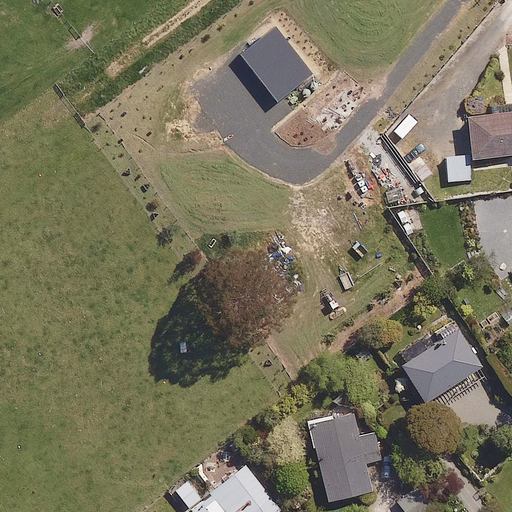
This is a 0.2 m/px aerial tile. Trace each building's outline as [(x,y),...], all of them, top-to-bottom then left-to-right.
[(511,101),(488,104),(488,111),(466,113),(469,156),(511,151),(511,101)] [(466,152),(444,154),(446,181),(468,179),(466,152)] [(478,363),(456,326),(398,361),(420,398),(478,363)] [(333,411),(303,418),(310,447),(313,446),(326,498),(368,488),(362,461),(378,457),(372,432),(357,435),(351,410),(334,415),(333,411)] [(209,494),(189,509),(191,511),(273,511),(278,508),(243,463),(207,491),(209,494)] [(198,496),(184,480),(173,489),(188,505),(198,496)] [(428,511),(435,507),(418,484),(397,500),(405,511),(428,511)]
